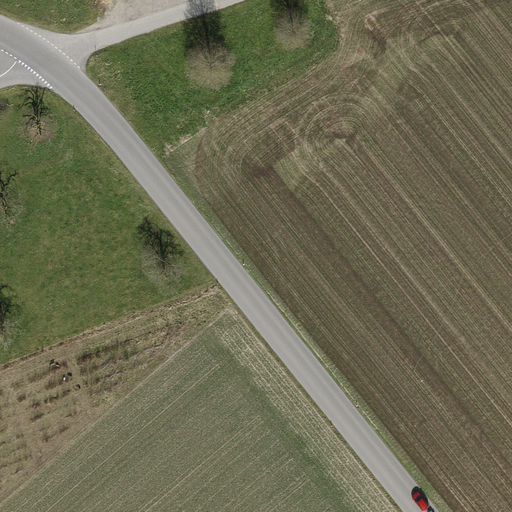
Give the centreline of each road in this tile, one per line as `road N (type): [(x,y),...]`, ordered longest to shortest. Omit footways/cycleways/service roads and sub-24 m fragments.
road 1 (tertiary): [(45,57),(104,115),(421,511)]
road 2 (unclassified): [(222,0),(45,57)]
